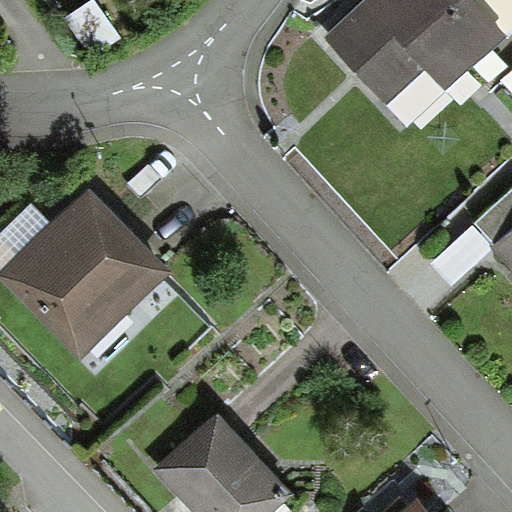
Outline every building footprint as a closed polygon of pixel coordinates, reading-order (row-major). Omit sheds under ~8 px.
[(356,0),(326,27),(386,94),(427,57),(444,76),(511,16),(496,0),(356,0)] [(30,240),(3,268),(81,346),(169,257),(91,179),(30,240)] [(511,262),(511,184),(473,219),(511,262)] [(192,511),(258,511),(290,484),(218,407),(152,468),(183,501),(192,511)] [(399,509),(396,511),(438,511),(419,491),(399,509)]
